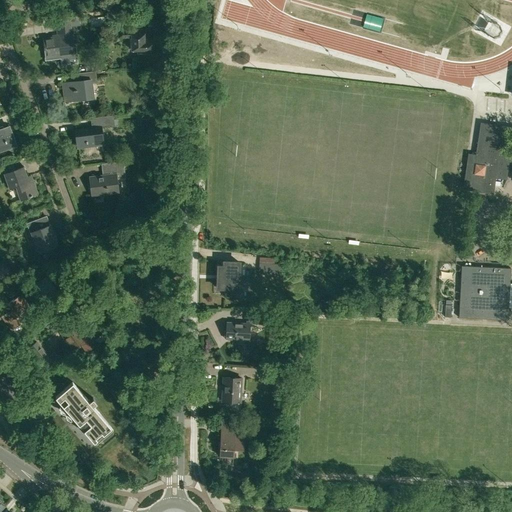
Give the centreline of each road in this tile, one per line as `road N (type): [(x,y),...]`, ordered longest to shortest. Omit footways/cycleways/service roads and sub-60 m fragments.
road 1 (tertiary): [(178,408),(187,0)]
road 2 (residential): [(0,289),(84,245),(0,15)]
road 3 (tertiary): [(127,511),(80,498),(5,456)]
